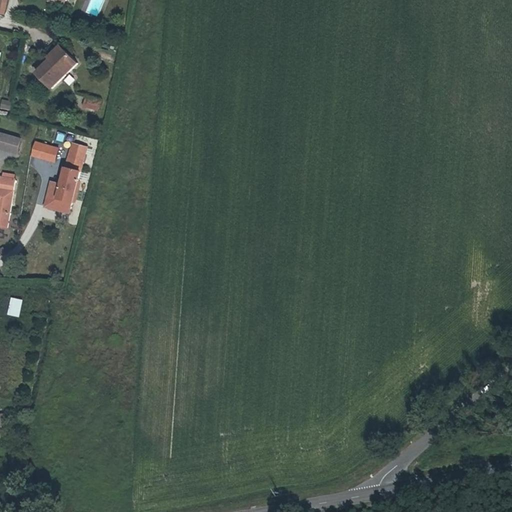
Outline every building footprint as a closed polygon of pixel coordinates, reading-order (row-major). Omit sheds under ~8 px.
[(82,63),(71,49),(62,57),(59,52),(56,56),(58,58),(39,75),(52,91),(82,63)] [(98,101),(84,96),(81,104),(95,109),(98,101)] [(3,99),(2,109),(13,110),(14,100),(3,99)] [(22,138),(2,132),(0,138),(0,146),(18,152),(22,138)] [(60,146),(39,142),(36,156),(57,159),(60,146)] [(86,145),(72,142),(63,183),(53,181),(50,195),(60,198),(58,208),(71,211),(74,201),(75,201),(86,145)] [(18,178),(3,175),(1,187),(0,186),(0,225),(10,227),(18,178)] [(60,198),(50,195),(48,206),(58,208),(60,198)] [(1,246),(0,248),(0,259),(6,263),(12,254),(1,246)] [(13,297),(10,315),(23,317),(26,300),(13,297)]
